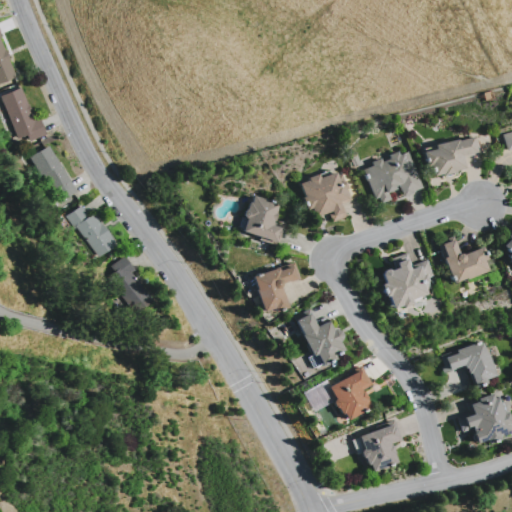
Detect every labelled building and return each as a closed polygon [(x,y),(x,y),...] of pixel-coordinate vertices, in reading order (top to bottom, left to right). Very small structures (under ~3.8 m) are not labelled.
[(0,82),(14,77),(0,39),(0,82)] [(0,94),(15,138),(27,134),(29,140),(40,136),(23,86),(0,94)] [(511,130),(501,133),(504,150),(511,148),(511,166),(511,167),(511,130)] [(463,169),(460,157),(478,152),(475,135),(421,148),(428,178),(463,169)] [(30,156),(58,203),(76,192),(48,145),(30,156)] [(420,188),(406,151),(397,154),(397,152),(379,159),(378,158),(368,161),(370,166),(362,169),(374,204),(388,199),(386,193),(398,188),(401,195),(420,188)] [(349,200),(339,169),(317,177),(316,175),(297,181),(305,207),(311,205),(314,215),(326,212),(329,221),(344,216),(340,203),(349,200)] [(239,234),(276,244),(281,225),(271,223),(277,203),(249,195),(239,234)] [(66,214),(97,258),(115,245),(92,212),(87,215),(80,205),(66,214)] [(511,231),(496,246),(511,263),(511,231)] [(485,271),(481,260),(485,259),(480,246),(456,255),(450,237),(435,242),(450,283),(485,271)] [(425,260),(408,264),(405,253),(389,257),(392,268),(378,272),(389,310),(410,303),(409,298),(429,292),(425,277),(430,275),(425,260)] [(151,301),(130,271),(133,269),(123,256),(103,271),(134,314),(151,301)] [(261,313),(284,306),(278,284),(297,279),(292,263),(250,275),(261,313)] [(313,326),(306,310),(292,315),(308,356),(306,357),(310,368),(335,358),(332,352),(342,348),(334,329),(330,331),(326,321),(313,326)] [(437,354),(442,372),(463,366),(469,384),(492,378),(482,341),(437,354)] [(325,385),(342,419),(368,407),(359,389),(368,384),(360,368),(325,385)] [(511,433),(501,397),(492,400),(490,394),(463,401),(467,413),(454,417),(459,432),(469,429),(473,444),(511,433)] [(354,435),(367,472),(394,462),(388,444),(398,440),(392,422),(354,435)]
